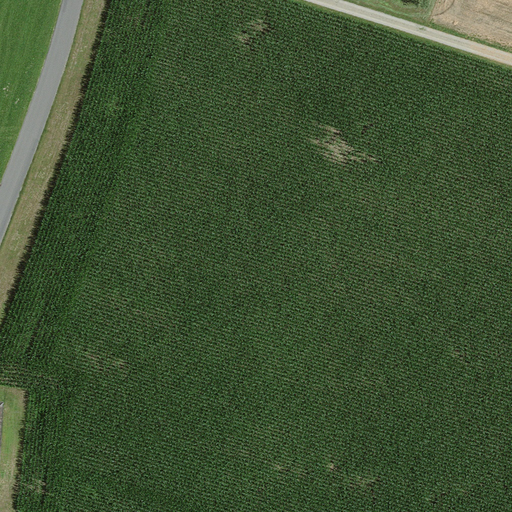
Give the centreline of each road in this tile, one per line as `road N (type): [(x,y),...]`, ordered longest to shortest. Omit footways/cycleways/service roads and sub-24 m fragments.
road 1 (unclassified): [(0,223),(77,0)]
road 2 (track): [(511,57),(333,0)]
